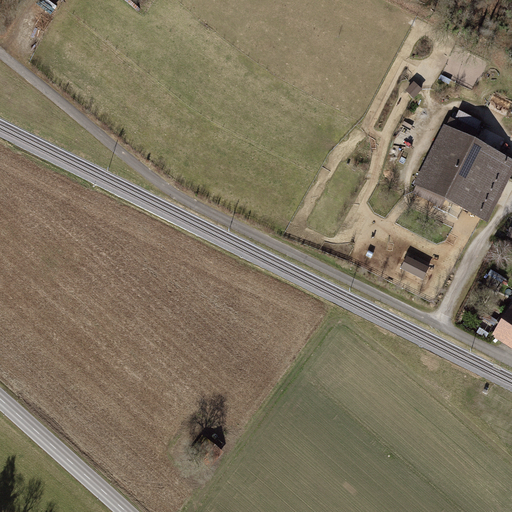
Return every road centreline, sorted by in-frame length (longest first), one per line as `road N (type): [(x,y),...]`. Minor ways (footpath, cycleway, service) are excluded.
road 1 (unclassified): [(0,52),(184,199),(511,358)]
road 2 (track): [(335,315),(190,511)]
road 3 (tertiary): [(0,397),(128,511)]
